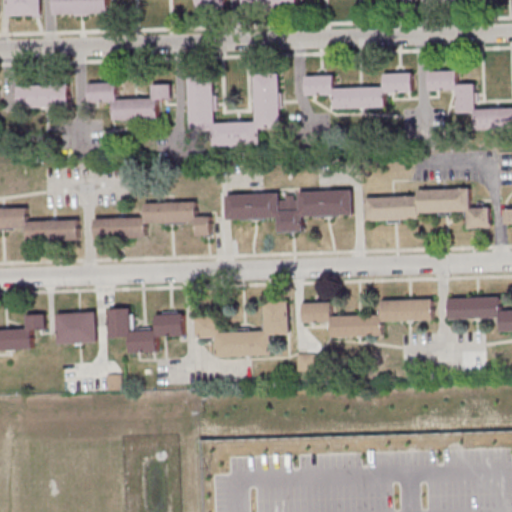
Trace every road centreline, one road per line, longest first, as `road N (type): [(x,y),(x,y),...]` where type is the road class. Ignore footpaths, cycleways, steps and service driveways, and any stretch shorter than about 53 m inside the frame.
road 1 (residential): [(511,31),(0,50)]
road 2 (residential): [(511,260),(0,278)]
